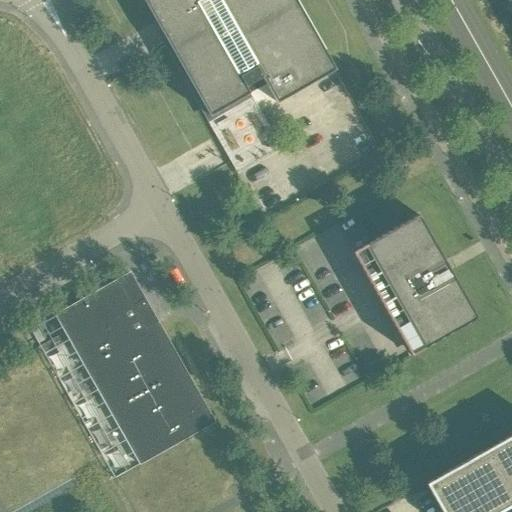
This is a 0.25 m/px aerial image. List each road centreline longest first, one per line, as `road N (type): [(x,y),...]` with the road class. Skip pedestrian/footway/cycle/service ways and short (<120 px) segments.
road 1 (unclassified): [(329,511),(164,207)]
road 2 (unclassified): [(164,207),(46,0)]
road 3 (tertiary): [(405,0),(511,186)]
road 4 (unclassified): [(0,301),(164,207)]
